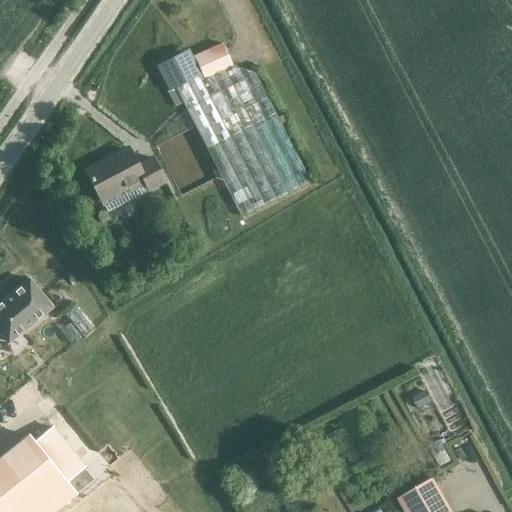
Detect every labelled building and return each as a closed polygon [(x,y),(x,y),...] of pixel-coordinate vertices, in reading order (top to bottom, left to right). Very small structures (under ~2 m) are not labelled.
[(308,181),(279,123),(283,121),(279,114),(275,116),(252,72),(230,64),(218,42),(190,56),(186,48),(153,65),(176,111),(183,108),(239,216),(308,181)] [(147,188),(162,180),(149,155),(134,163),(126,147),(101,160),(100,158),(81,168),(97,197),(127,182),(130,187),(143,181),(147,188)] [(0,333),(6,341),(50,306),(27,278),(0,299),(0,333)] [(0,511),(54,511),(76,495),(29,436),(0,459),(0,511)] [(407,490),(419,511),(417,511),(455,511),(435,475),(407,490)]
